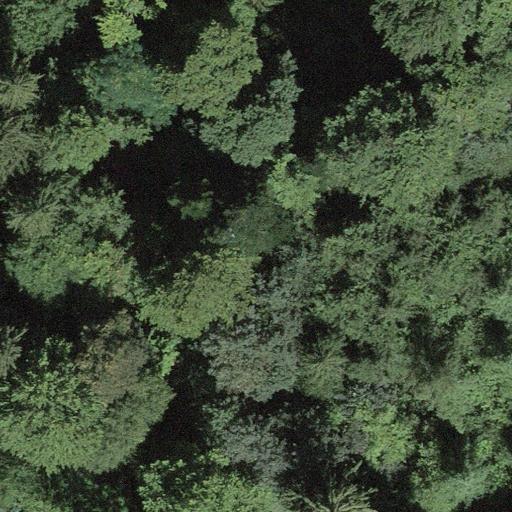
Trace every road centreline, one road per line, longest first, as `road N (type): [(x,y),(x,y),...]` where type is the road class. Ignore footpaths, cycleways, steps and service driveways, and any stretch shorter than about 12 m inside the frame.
road 1 (track): [(255,511),(146,333),(106,0)]
road 2 (track): [(106,38),(0,187)]
